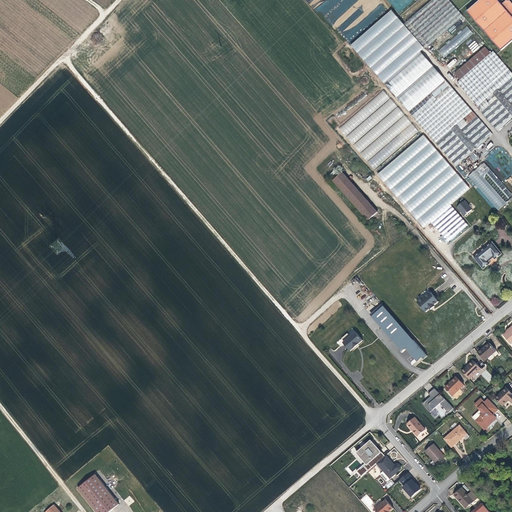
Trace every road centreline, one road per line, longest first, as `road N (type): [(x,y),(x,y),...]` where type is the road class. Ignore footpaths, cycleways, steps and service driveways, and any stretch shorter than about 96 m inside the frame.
road 1 (track): [(63,56),(377,417)]
road 2 (residential): [(377,417),(511,305)]
road 3 (track): [(121,0),(0,121)]
road 4 (track): [(400,214),(493,320)]
road 5 (track): [(0,402),(85,511)]
road 6 (residential): [(277,503),(377,417)]
